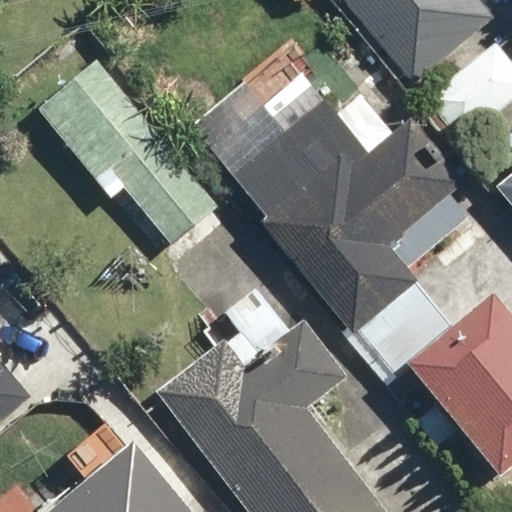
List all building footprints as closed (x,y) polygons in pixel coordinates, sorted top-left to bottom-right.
[(342,0),(420,91),(494,29),(468,0),(342,0)] [(511,62),(500,48),(424,111),(460,154),(511,110),(511,62)] [(39,121),(114,203),(126,193),(179,251),(229,206),(100,65),(39,121)] [(455,191),(375,96),(342,123),(329,106),(232,186),(406,394),(420,383),(508,489),(511,486),(511,321),(494,300),(457,331),(414,279),(447,252),(420,219),(455,191)] [(511,160),(486,182),(511,213),(511,160)] [(351,383),(309,328),(253,371),(233,344),(159,401),(244,511),(384,511),(310,415),(351,383)] [(0,430),(37,399),(0,357),(0,430)] [(197,511),(125,427),(77,468),(94,488),(65,511),(197,511)]
